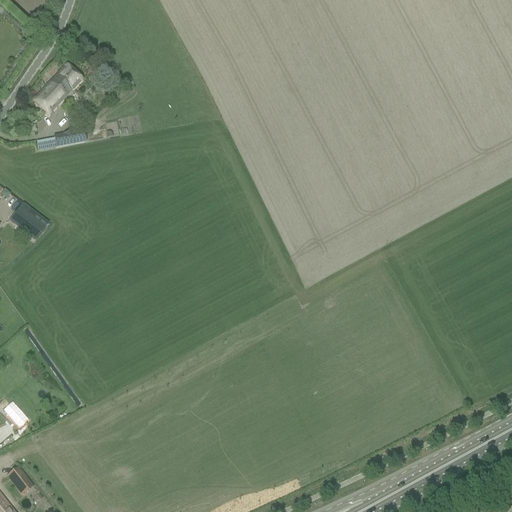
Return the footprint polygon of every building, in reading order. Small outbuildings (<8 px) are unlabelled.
[(31,102),(48,118),(82,81),(66,66),(32,102),(31,102)] [(53,137),(55,149),(86,143),(84,131),(53,137)] [(20,208),(9,223),(34,242),(45,228),(20,208)] [(19,469),(7,479),(18,493),(30,483),(19,469)] [(0,511),(13,511),(0,495),(0,511)]
